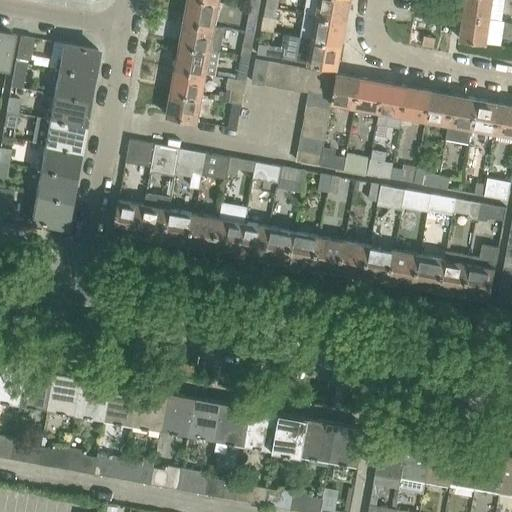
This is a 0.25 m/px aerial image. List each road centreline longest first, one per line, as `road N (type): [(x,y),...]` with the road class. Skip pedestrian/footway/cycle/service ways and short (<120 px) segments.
road 1 (unclassified): [(73,303),(123,28)]
road 2 (residential): [(274,340),(73,303)]
road 3 (unclassified): [(376,0),(376,44),(394,58),(511,79)]
road 4 (residential): [(274,340),(344,364),(412,365)]
road 5 (residential): [(412,365),(348,343),(274,340)]
road 6 (residential): [(123,28),(0,5)]
